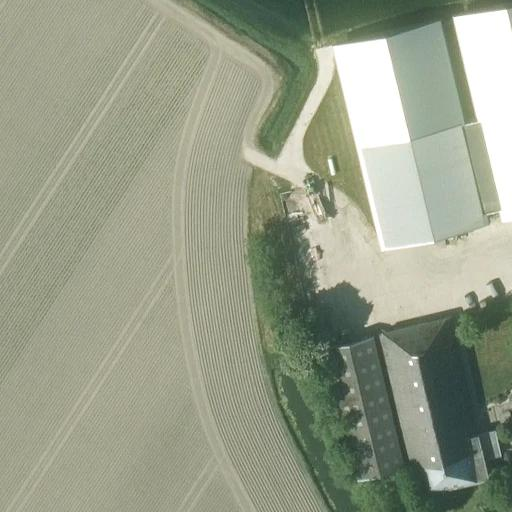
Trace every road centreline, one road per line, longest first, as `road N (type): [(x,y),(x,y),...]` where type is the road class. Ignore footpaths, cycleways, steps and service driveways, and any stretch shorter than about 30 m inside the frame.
road 1 (track): [(246,153),(317,188),(356,221),(386,304)]
road 2 (track): [(321,46),(322,79),(280,170)]
